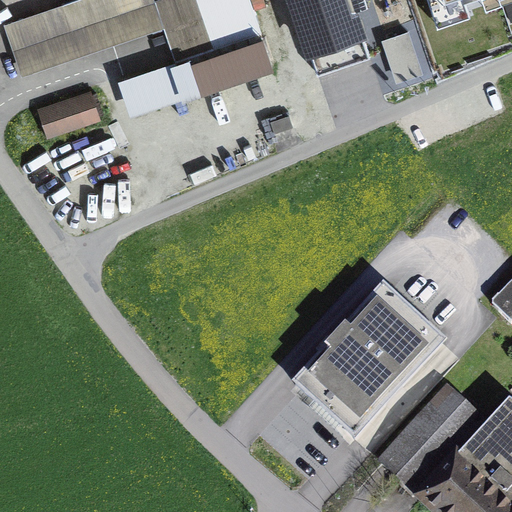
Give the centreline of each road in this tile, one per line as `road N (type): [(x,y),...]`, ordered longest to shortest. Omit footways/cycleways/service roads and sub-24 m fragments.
road 1 (residential): [(511,73),(123,227),(79,260)]
road 2 (residential): [(79,260),(94,295),(157,382),(285,511)]
road 3 (residential): [(0,166),(79,260)]
